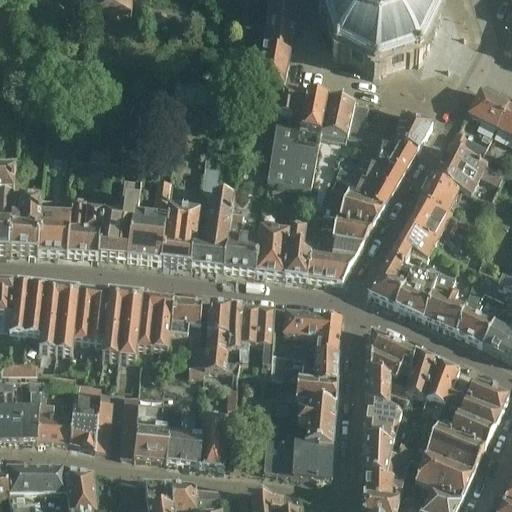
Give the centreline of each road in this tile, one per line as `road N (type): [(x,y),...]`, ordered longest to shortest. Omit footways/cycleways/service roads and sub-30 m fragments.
road 1 (residential): [(0,274),(352,310)]
road 2 (residential): [(347,502),(0,460)]
road 3 (residential): [(352,310),(475,69)]
road 4 (residential): [(347,502),(352,310)]
road 5 (residential): [(352,310),(511,387)]
road 6 (residential): [(372,99),(298,82),(306,0)]
